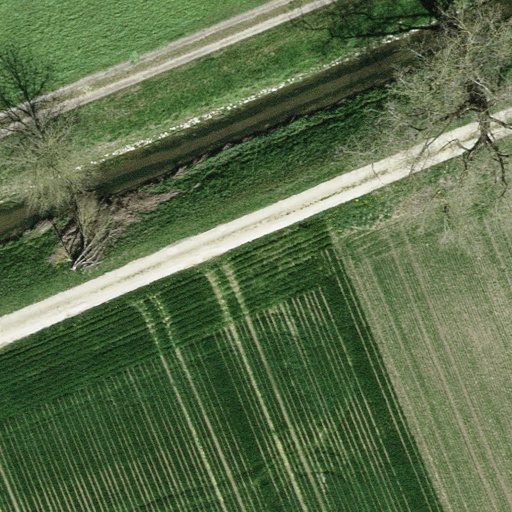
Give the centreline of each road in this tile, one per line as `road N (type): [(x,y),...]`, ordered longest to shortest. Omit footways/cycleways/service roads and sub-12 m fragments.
road 1 (track): [(511,116),(0,330)]
road 2 (track): [(0,118),(285,0)]
